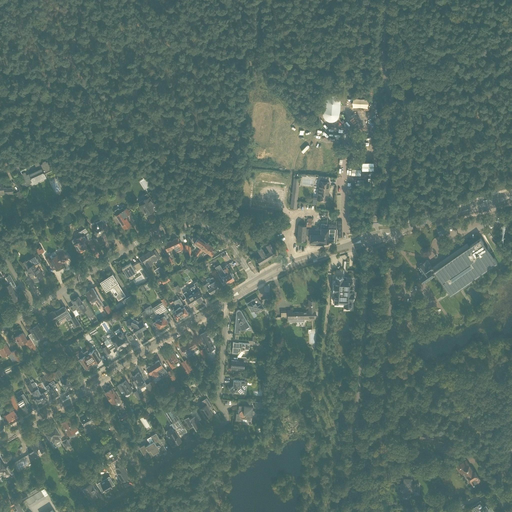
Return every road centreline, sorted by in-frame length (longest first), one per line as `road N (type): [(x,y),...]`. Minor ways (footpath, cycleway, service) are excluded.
road 1 (residential): [(35,307),(170,223),(209,226),(254,280)]
road 2 (residential): [(141,474),(226,422),(218,403),(223,302)]
road 3 (track): [(140,48),(346,67)]
road 4 (residential): [(474,428),(450,395),(409,363),(389,326)]
road 5 (secondary): [(114,370),(223,302)]
